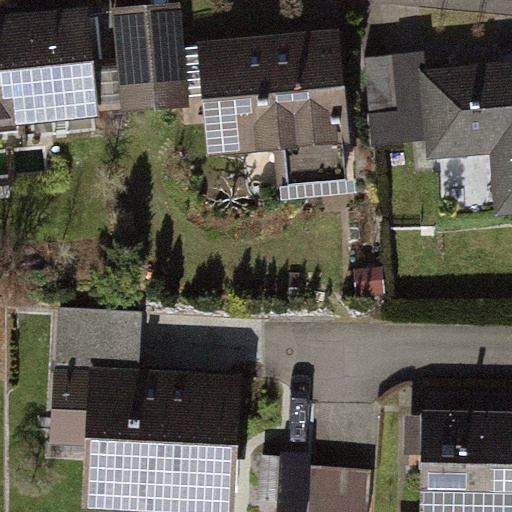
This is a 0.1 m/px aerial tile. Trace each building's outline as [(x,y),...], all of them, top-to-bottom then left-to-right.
[(179,10),(114,16),(123,119),(188,114),(179,10)] [(0,116),(90,107),(81,14),(0,22),(0,116)] [(335,37),(199,47),(207,152),(271,147),(274,183),(346,177),(335,37)] [(511,66),(419,75),(427,162),(493,156),(497,206),(511,204),(511,66)] [(98,374),(139,376),(144,303),(64,298),(59,372),(98,374)] [(139,376),(98,374),(90,505),(211,511),(231,511),(239,382),(139,376)] [(511,511),(511,402),(413,401),(411,511),(511,511)] [(370,511),(374,465),(321,460),(316,511),(370,511)]
